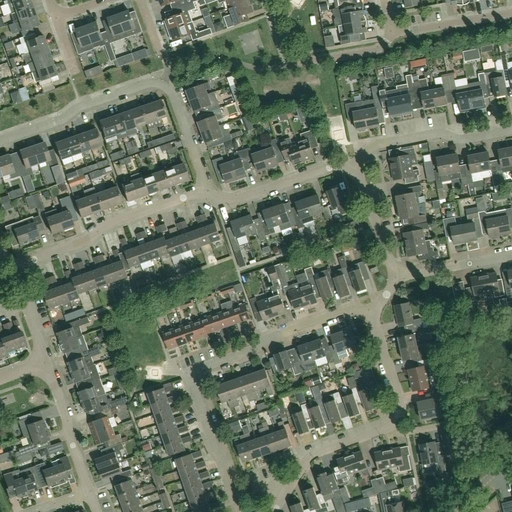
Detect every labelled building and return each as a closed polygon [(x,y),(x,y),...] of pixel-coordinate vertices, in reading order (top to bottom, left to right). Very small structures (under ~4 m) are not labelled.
[(16,12),(32,6),(30,0),(18,0),(12,2),(7,4),(11,14),(16,12)] [(217,0),(219,4),(226,1),(229,8),(248,1),(247,0),(217,0)] [(350,1),(354,0),(333,0),(335,9),(351,7),(350,1)] [(401,0),(402,3),(405,2),(406,8),(423,5),(421,0),(401,0)] [(229,8),(231,15),(224,18),(228,29),(250,21),(247,14),(252,13),(248,1),(229,8)] [(167,21),(165,22),(168,31),(193,22),(189,12),(196,9),(194,2),(187,5),(183,6),(185,13),(166,20),(167,21)] [(365,18),(364,17),(363,11),(358,11),(357,5),(351,7),(335,9),(335,10),(333,11),(333,15),(334,17),(335,18),(334,21),(335,27),(342,25),(365,22),(366,21),(366,20),(365,18)] [(36,15),(32,6),(16,12),(11,14),(10,14),(14,23),(36,15)] [(127,38),(143,32),(138,20),(133,22),(129,11),(118,15),(125,33),(127,38)] [(20,32),(22,37),(34,33),(32,28),(39,25),(36,15),(14,23),(14,24),(15,23),(18,32),(20,32)] [(108,19),(112,30),(106,32),(111,44),(127,38),(125,33),(118,15),(108,19)] [(366,21),(365,22),(342,25),(339,26),(342,45),(361,42),(359,34),(367,33),(366,28),(366,26),(366,24),(366,23),(366,21)] [(97,22),(86,26),(94,48),(100,46),(100,48),(105,46),(97,22)] [(193,22),(168,31),(171,40),(173,39),(174,41),(191,34),(193,41),(200,38),(199,33),(198,32),(197,32),(193,22)] [(80,41),(74,43),(79,55),(84,53),(94,49),(94,48),(86,26),(76,30),(80,41)] [(210,29),(199,33),(200,38),(212,34),(210,29)] [(34,33),(22,37),(22,38),(19,39),(24,54),(47,46),(43,36),(36,39),(34,33)] [(31,63),(34,62),(50,56),(47,46),(24,54),(21,55),(22,60),(24,59),(25,65),(28,64),(31,63)] [(116,60),(111,46),(106,48),(111,62),(116,60)] [(478,50),(463,53),(464,62),(480,59),(478,50)] [(503,71),(509,70),(506,55),(500,56),(503,71)] [(37,71),(54,65),(50,56),(34,62),(31,63),(32,67),(35,66),(37,71)] [(57,75),(54,65),(37,71),(31,73),(35,83),(38,81),(40,87),(52,83),(50,78),(57,75)] [(507,95),(502,70),(484,74),(487,85),(493,84),(495,97),(507,95)] [(240,103),(248,100),(239,75),(231,78),(240,103)] [(410,99),(416,98),(413,83),(414,83),(413,82),(412,77),(412,75),(406,76),(410,96),(399,98),(402,113),(403,113),(403,116),(412,114),(411,112),(413,111),(410,99)] [(448,76),(450,91),(456,90),(454,75),(448,76)] [(450,91),(448,76),(442,78),(444,88),(432,91),(436,107),(447,105),(445,92),(450,91)] [(190,101),(208,95),(206,89),(210,87),(208,83),(211,82),(209,77),(198,81),(200,86),(186,91),(190,101)] [(436,107),(432,91),(429,91),(426,79),(413,82),(414,83),(413,83),(416,98),(422,96),(424,109),(436,107)] [(480,81),(467,84),(468,87),(469,92),(473,110),(485,108),(484,99),(482,90),(481,86),(480,81)] [(29,87),(23,89),(27,102),(34,99),(29,87)] [(460,113),(473,110),(469,92),(468,87),(460,88),(458,91),(459,94),(456,95),(460,113)] [(385,89),(379,90),(383,108),(389,107),(390,115),(390,116),(392,115),(392,118),(401,116),(400,114),(402,113),(399,98),(397,89),(386,92),(385,89)] [(208,95),(190,101),(194,112),(207,107),(209,112),(220,108),(218,103),(214,92),(208,94),(208,95)] [(378,126),(380,126),(377,113),(383,112),(380,98),(374,99),(376,108),(365,111),(368,128),(370,128),(370,129),(371,130),(378,129),(378,127),(378,126)] [(162,125),(160,119),(167,117),(161,100),(151,104),(159,127),(162,125)] [(222,103),(224,109),(231,107),(229,101),(222,103)] [(354,118),(356,130),(358,130),(358,131),(359,132),(366,131),(366,130),(366,128),(368,128),(365,111),(363,101),(345,105),(348,119),(354,118)] [(151,104),(140,107),(146,124),(151,122),(153,128),(159,127),(151,104)] [(302,123),(314,119),(309,105),(297,109),(302,123)] [(140,107),(130,111),(136,127),(146,124),(140,107)] [(222,125),(219,126),(217,121),(224,118),(220,108),(209,112),(211,118),(198,123),(202,133),(222,126),(222,125)] [(130,111),(120,115),(128,136),(128,137),(138,133),(136,128),(136,127),(130,111)] [(120,115),(110,118),(115,135),(117,140),(128,136),(120,115)] [(110,118),(99,122),(105,138),(104,138),(106,144),(117,140),(115,135),(110,118)] [(221,144),(232,140),(228,130),(224,131),(222,126),(202,133),(205,143),(219,138),(221,144)] [(96,129),(86,133),(91,149),(102,146),(96,129)] [(313,130),(305,133),(300,135),(302,140),(297,142),(304,162),(314,158),(311,147),(318,144),(313,130)] [(86,133),(76,136),(81,153),(91,149),(86,133)] [(162,138),(164,143),(169,141),(175,139),(173,134),(167,136),(162,138)] [(76,136),(65,140),(71,156),(81,153),(76,136)] [(285,140),(279,142),(284,156),(286,161),(291,159),(293,165),(304,162),(297,142),(292,144),(290,138),(285,140)] [(262,151),(269,169),(279,166),(274,152),(280,150),(276,139),(266,142),(268,149),(262,151)] [(71,156),(65,140),(55,144),(61,160),(71,156)] [(47,167),(58,164),(53,150),(47,152),(44,143),(32,147),(38,164),(45,162),(47,167)] [(38,164),(32,147),(20,151),(23,160),(17,162),(22,178),(33,174),(30,167),(38,164)] [(269,169),(262,151),(252,155),(250,148),(244,150),(248,161),(254,159),(258,173),(269,169)] [(410,156),(415,155),(414,148),(400,151),(401,157),(389,159),(391,170),(412,166),(410,156)] [(498,150),(502,168),(502,170),(497,171),(500,186),(506,185),(504,173),(511,171),(511,166),(508,148),(498,150)] [(234,154),(236,160),(231,162),(237,180),(247,177),(242,163),(248,161),(244,150),(234,154)] [(479,154),(478,154),(483,178),(492,177),(492,172),(491,170),(490,162),(488,152),(487,153),(487,152),(485,151),(479,152),(478,153),(479,154)] [(111,155),(110,155),(112,161),(119,158),(117,152),(111,155)] [(472,175),(466,176),(468,184),(469,191),(470,197),(476,195),(475,188),(475,187),(474,182),(483,180),(483,178),(478,154),(477,154),(477,152),(469,154),(469,156),(468,156),(470,164),(470,168),(472,174),(472,175)] [(466,177),(461,178),(457,154),(456,154),(454,153),(448,154),(447,155),(447,156),(451,180),(461,178),(462,185),(468,184),(466,177)] [(22,178),(17,162),(11,164),(8,155),(0,158),(0,171),(2,176),(9,174),(11,180),(21,176),(22,178)] [(451,180),(447,156),(437,158),(440,174),(435,175),(440,200),(445,199),(442,182),(451,180)] [(237,180),(231,162),(224,164),(222,158),(212,161),(216,172),(222,170),(226,184),(237,180)] [(171,163),(161,166),(162,171),(168,188),(178,184),(173,167),(172,168),(171,163)] [(173,167),(178,184),(189,180),(183,164),(173,167)] [(413,171),(412,166),(391,170),(393,181),(405,178),(406,184),(419,182),(418,176),(420,176),(419,170),(413,171)] [(146,171),(148,176),(142,178),(148,195),(148,196),(150,196),(156,194),(156,193),(156,192),(158,191),(152,175),(150,170),(146,171)] [(168,188),(162,171),(152,175),(158,191),(168,188)] [(500,186),(497,171),(492,172),(492,177),(494,187),(500,186)] [(135,175),(130,177),(132,182),(138,198),(148,195),(142,178),(136,180),(135,175)] [(138,198),(132,182),(121,185),(127,202),(138,198)] [(397,196),(397,198),(395,198),(395,199),(396,207),(397,207),(399,207),(399,208),(416,205),(419,204),(418,198),(421,195),(421,192),(422,192),(421,186),(408,188),(409,194),(397,196)] [(116,187),(106,191),(112,207),(122,204),(116,187)] [(333,208),(339,206),(342,214),(348,212),(354,210),(350,199),(347,189),(346,189),(341,191),(339,188),(338,188),(338,187),(337,187),(331,188),(331,189),(331,191),(327,192),(333,208)] [(87,191),(83,192),(86,198),(91,214),(101,211),(96,194),(90,196),(87,191)] [(96,194),(101,211),(112,207),(106,191),(96,194)] [(38,193),(32,196),(38,212),(44,210),(38,193)] [(318,195),(307,199),(313,216),(323,212),(326,220),(332,218),(328,206),(322,208),(318,195)] [(0,205),(10,202),(8,196),(0,198),(0,205)] [(62,213),(58,215),(56,209),(55,210),(63,231),(74,227),(69,213),(74,212),(69,196),(59,200),(62,209),(61,209),(62,213)] [(91,214),(86,198),(75,202),(81,218),(91,214)] [(297,201),(297,202),(296,203),(300,216),(295,218),(297,225),(299,229),(304,227),(303,224),(314,221),(312,216),(313,216),(307,199),(306,199),(306,198),(304,198),(298,200),(297,201)] [(273,208),(279,226),(281,231),(297,225),(295,218),(293,213),(287,215),(284,204),(273,208)] [(415,224),(415,223),(428,221),(427,215),(419,216),(416,205),(399,208),(399,209),(398,210),(397,210),(398,218),(399,219),(401,218),(401,220),(403,227),(415,224)] [(279,226),(273,208),(263,211),(267,222),(261,224),(262,227),(265,236),(275,233),(273,228),(279,226)] [(502,236),(503,237),(508,236),(510,235),(509,234),(511,234),(508,218),(511,217),(511,208),(506,210),(496,212),(500,236),(501,235),(502,236)] [(52,234),(63,231),(55,210),(45,213),(52,234)] [(487,214),(484,212),(478,213),(480,224),(486,223),(489,238),(491,237),(491,239),(493,239),(498,238),(499,237),(499,236),(500,236),(496,212),(487,214)] [(481,225),(480,224),(478,213),(467,215),(468,225),(462,226),(466,242),(478,240),(475,226),(481,225)] [(207,220),(205,214),(197,217),(199,223),(207,220)] [(262,227),(256,229),(251,215),(241,219),(247,235),(252,234),(253,237),(258,235),(260,241),(266,238),(265,236),(262,227)] [(39,217),(33,219),(32,217),(22,221),(30,242),(40,239),(37,232),(44,230),(39,217)] [(236,236),(230,238),(235,253),(241,251),(237,239),(247,235),(241,219),(240,217),(230,220),(236,236)] [(454,245),(466,242),(462,226),(457,227),(455,218),(443,220),(444,226),(450,225),(454,245)] [(30,242),(22,221),(5,227),(9,238),(16,236),(19,246),(30,242)] [(188,227),(185,221),(177,224),(179,230),(188,227)] [(406,245),(425,242),(422,230),(429,229),(428,223),(412,226),(413,232),(404,234),(406,245)] [(159,233),(167,230),(165,224),(156,227),(159,233)] [(215,224),(205,228),(211,243),(221,240),(215,224)] [(205,228),(195,231),(201,247),(211,243),(205,228)] [(139,240),(147,237),(145,231),(136,234),(139,240)] [(195,231),(185,234),(191,250),(201,247),(195,231)] [(185,234),(176,238),(181,254),(191,250),(185,234)] [(155,241),(160,257),(170,253),(166,241),(165,238),(155,241)] [(176,238),(166,241),(170,253),(171,257),(181,254),(176,238)] [(160,257),(155,241),(145,245),(151,260),(160,257)] [(425,242),(406,245),(408,257),(418,255),(419,261),(439,257),(438,251),(434,252),(433,247),(426,248),(425,242)] [(356,243),(345,247),(348,254),(359,249),(356,243)] [(151,260),(145,245),(135,248),(141,264),(151,260)] [(141,264),(135,248),(122,253),(128,270),(131,269),(131,267),(141,264)] [(120,255),(122,261),(112,265),(117,281),(128,277),(126,271),(128,270),(122,253),(119,254),(118,249),(113,251),(116,257),(120,255)] [(102,255),(94,258),(96,264),(104,261),(102,255)] [(349,273),(348,267),(344,256),(338,258),(344,275),(349,273)] [(83,262),(74,265),(76,271),(85,268),(83,262)] [(348,267),(349,273),(356,293),(367,289),(360,269),(366,267),(364,262),(348,267)] [(288,286),(281,264),(275,266),(282,288),(288,286)] [(117,281),(112,265),(102,268),(108,284),(117,281)] [(275,266),(268,269),(272,281),(279,279),(275,266)] [(306,306),(317,302),(313,289),(318,287),(316,280),(311,267),(304,270),(308,280),(298,283),(306,306)] [(108,284),(102,268),(92,272),(98,287),(108,284)] [(320,279),(316,280),(318,287),(323,300),(333,297),(326,276),(332,275),(330,269),(318,273),(320,279)] [(83,275),(88,291),(98,287),(92,272),(83,275)] [(498,282),(496,273),(483,276),(487,293),(494,292),(495,298),(506,296),(503,281),(498,282)] [(88,291),(83,275),(72,279),(74,282),(78,294),(79,294),(88,291)] [(344,275),(341,275),(333,278),(340,299),(351,295),(344,275)] [(54,276),(46,279),(48,285),(57,282),(54,276)] [(487,293),(483,276),(471,278),(473,287),(466,289),(468,303),(481,301),(480,295),(487,293)] [(64,286),(70,302),(80,298),(79,294),(78,294),(74,282),(64,286)] [(295,310),(306,306),(298,283),(287,287),(295,310)] [(70,302),(64,286),(55,289),(60,305),(70,302)] [(60,305),(55,289),(44,293),(50,309),(60,305)] [(275,317),(286,313),(278,290),(272,292),(274,297),(268,299),(275,317)] [(465,299),(464,292),(454,294),(455,301),(464,299),(465,299)] [(275,317),(268,299),(257,303),(255,298),(250,300),(255,314),(260,312),(263,321),(275,317)] [(509,313),(507,299),(499,300),(502,314),(509,313)] [(405,332),(408,332),(409,334),(440,327),(440,325),(428,327),(423,328),(421,319),(413,321),(409,303),(394,306),(399,327),(404,326),(405,332)] [(234,308),(239,323),(250,319),(245,304),(234,308)] [(224,311),(229,326),(239,323),(234,308),(224,311)] [(224,311),(223,312),(214,315),(219,330),(229,326),(224,311)] [(214,315),(204,319),(209,333),(219,330),(214,315)] [(80,327),(90,323),(88,317),(71,323),(72,328),(57,333),(61,344),(77,338),(83,336),(80,327)] [(204,319),(194,322),(199,339),(208,336),(207,334),(209,333),(204,319)] [(472,320),(459,322),(461,335),(475,333),(472,320)] [(5,331),(13,328),(10,322),(3,325),(5,331)] [(194,322),(183,326),(189,343),(199,339),(194,322)] [(183,326),(173,329),(179,346),(189,343),(183,326)] [(441,331),(440,327),(409,334),(409,336),(398,338),(401,350),(417,346),(416,340),(419,339),(418,336),(429,333),(441,331)] [(341,333),(346,349),(356,346),(350,329),(349,330),(349,329),(347,328),(341,330),(341,331),(341,332),(341,333)] [(168,350),(179,346),(173,329),(163,333),(168,350)] [(0,339),(1,342),(0,342),(0,361),(8,359),(7,356),(27,349),(21,332),(0,339)] [(349,356),(346,349),(341,333),(331,336),(334,345),(337,353),(338,354),(340,360),(349,356)] [(61,345),(59,345),(62,351),(63,351),(64,354),(70,352),(72,356),(88,351),(84,341),(79,343),(77,338),(61,344),(61,345)] [(320,340),(309,343),(317,367),(317,366),(328,363),(328,364),(334,362),(332,356),(330,351),(325,353),(320,340)] [(303,360),(297,362),(301,374),(307,372),(318,368),(317,366),(317,367),(309,343),(308,344),(308,343),(307,342),(300,344),(299,346),(299,347),(298,347),(303,360)] [(411,381),(428,377),(435,376),(433,365),(444,363),(443,357),(434,358),(433,352),(426,353),(425,350),(418,351),(417,346),(401,350),(403,361),(414,358),(415,363),(429,359),(430,365),(408,370),(411,381)] [(275,357),(270,359),(275,374),(281,372),(280,372),(292,367),(295,376),(301,374),(297,362),(291,364),(287,351),(286,351),(285,350),(279,351),(279,354),(274,355),(275,357)] [(71,373),(94,365),(92,357),(90,358),(88,351),(72,356),(74,361),(68,363),(71,373)] [(335,364),(341,363),(340,360),(338,354),(333,356),(335,364)] [(90,383),(100,380),(100,379),(95,365),(94,365),(71,373),(75,383),(85,380),(87,384),(90,383)] [(265,369),(255,373),(261,389),(266,388),(268,395),(273,394),(270,386),(271,386),(265,369)] [(246,376),(254,401),(255,400),(258,399),(256,391),(260,390),(261,389),(255,373),(246,376)] [(246,376),(236,380),(242,396),(247,394),(249,402),(254,401),(246,376)] [(320,376),(312,379),(314,385),(322,383),(320,376)] [(413,392),(430,388),(428,377),(411,381),(413,392)] [(79,392),(78,392),(82,402),(98,397),(105,394),(100,380),(90,383),(92,387),(79,392)] [(236,380),(226,383),(235,407),(239,406),(237,398),(242,396),(236,380)] [(373,381),(368,383),(357,386),(362,400),(366,412),(376,408),(374,400),(379,398),(375,386),(373,381)] [(235,407),(226,383),(216,386),(222,403),(228,401),(230,409),(235,407)] [(447,403),(445,391),(450,390),(449,384),(435,387),(436,393),(437,399),(418,404),(422,419),(441,415),(439,405),(447,403)] [(167,399),(165,393),(175,390),(173,385),(148,394),(151,405),(167,399)] [(362,400),(357,386),(351,388),(353,394),(343,397),(350,418),(360,414),(356,402),(362,400)] [(329,402),(325,404),(327,412),(332,424),(342,420),(338,408),(343,406),(339,393),(333,394),(327,396),(329,402)] [(98,397),(82,402),(86,413),(87,412),(89,417),(100,413),(111,409),(110,409),(114,408),(111,399),(108,400),(105,394),(98,397)] [(171,409),(169,403),(178,400),(177,396),(167,399),(151,405),(155,415),(171,409)] [(322,414),(327,412),(325,404),(323,398),(312,402),(314,407),(309,409),(311,417),(316,429),(326,426),(322,414)] [(311,417),(309,409),(307,404),(301,406),(303,411),(292,415),(299,435),(310,431),(306,419),(311,417)] [(174,420),(174,419),(172,414),(182,410),(180,406),(171,409),(155,415),(158,425),(174,420)] [(90,423),(93,434),(112,428),(112,427),(116,426),(111,409),(100,413),(104,412),(106,417),(90,423)] [(178,430),(178,429),(176,424),(185,421),(184,416),(174,419),(174,420),(158,425),(162,435),(178,430)] [(20,421),(18,421),(19,423),(24,438),(25,437),(31,435),(46,430),(43,420),(41,420),(34,423),(33,419),(32,417),(20,421)] [(282,449),(292,446),(286,429),(283,422),(278,423),(281,431),(276,433),(282,449)] [(162,435),(165,445),(181,440),(179,434),(189,431),(187,426),(178,429),(178,430),(162,435)] [(272,453),(282,449),(276,433),(271,435),(268,427),(263,428),(272,453)] [(115,436),(112,428),(93,434),(97,445),(114,439),(116,445),(123,443),(120,434),(115,436)] [(262,456),(272,453),(263,428),(259,430),(262,438),(257,439),(262,456)] [(28,446),(18,449),(19,451),(21,456),(30,453),(34,451),(48,447),(46,442),(49,441),(50,440),(49,437),(50,437),(48,430),(46,431),(46,430),(31,435),(25,437),(28,446)] [(253,459),(262,456),(257,439),(252,441),(249,433),(244,435),(253,459)] [(457,433),(442,436),(446,455),(454,454),(456,463),(469,461),(466,446),(460,447),(457,433)] [(243,463),(253,459),(244,435),(240,436),(242,444),(237,446),(243,463)] [(181,440),(165,445),(169,456),(185,451),(183,444),(192,441),(191,436),(181,440)] [(421,443),(422,445),(420,445),(423,464),(422,464),(424,475),(433,473),(446,471),(443,455),(437,456),(435,442),(433,443),(432,441),(421,443)] [(124,461),(120,451),(124,449),(122,443),(115,446),(117,452),(95,460),(99,470),(119,463),(124,461)] [(153,443),(147,445),(150,452),(156,450),(153,443)] [(399,472),(411,470),(408,456),(402,457),(400,448),(387,451),(391,468),(398,466),(399,472)] [(176,460),(179,471),(195,465),(193,459),(203,456),(201,451),(176,460)] [(391,468),(387,451),(375,453),(378,471),(391,468)] [(349,456),(355,473),(362,470),(363,475),(365,476),(369,475),(367,469),(361,452),(349,456)] [(339,465),(333,467),(334,471),(339,485),(350,481),(348,475),(355,473),(349,456),(337,460),(339,465)] [(57,461),(51,463),(52,468),(58,485),(66,483),(65,481),(68,480),(68,479),(74,477),(71,469),(67,457),(57,461)] [(199,475),(197,469),(206,466),(205,461),(195,465),(179,471),(183,481),(199,475)] [(44,463),(35,466),(39,478),(44,476),(47,487),(50,486),(51,488),(58,485),(52,468),(47,470),(44,463)] [(119,463),(99,470),(102,480),(123,473),(119,463)] [(35,466),(20,471),(27,494),(37,490),(35,482),(40,480),(39,478),(35,466)] [(20,471),(19,470),(3,475),(8,488),(6,489),(9,499),(17,497),(20,496),(20,498),(27,496),(26,494),(27,494),(20,471)] [(124,472),(127,478),(133,476),(130,470),(124,472)] [(210,476),(208,472),(199,475),(183,481),(186,491),(202,485),(200,479),(210,476)] [(316,476),(322,494),(323,496),(325,502),(335,498),(336,500),(342,498),(340,493),(338,488),(336,483),(332,472),(327,474),(326,472),(316,476)] [(155,483),(162,480),(159,473),(152,476),(155,483)] [(378,494),(388,492),(383,477),(377,479),(376,479),(371,481),(376,495),(378,494)] [(119,496),(136,490),(132,480),(115,486),(119,496)] [(162,480),(155,483),(157,490),(164,487),(162,480)] [(206,496),(206,495),(204,490),(213,486),(212,482),(202,485),(186,491),(190,501),(206,496)] [(316,511),(326,511),(328,511),(326,506),(321,508),(314,488),(303,491),(310,511),(315,510),(316,511)] [(136,490),(119,496),(122,506),(139,500),(136,490)] [(388,492),(378,494),(381,511),(404,511),(402,502),(401,503),(394,504),(393,496),(399,494),(398,490),(388,492)] [(209,506),(207,500),(217,497),(215,492),(206,495),(206,496),(190,501),(193,511),(209,506)] [(162,502),(169,500),(166,493),(159,495),(162,502)] [(139,500),(122,506),(124,511),(134,511),(143,509),(139,500)] [(169,500),(162,502),(164,509),(171,506),(169,500)] [(511,511),(511,500),(501,504),(503,511),(511,511)] [(209,506),(193,511),(211,511),(211,510),(220,507),(219,502),(209,506)] [(290,507),(292,511),(304,511),(301,503),(290,507)]
